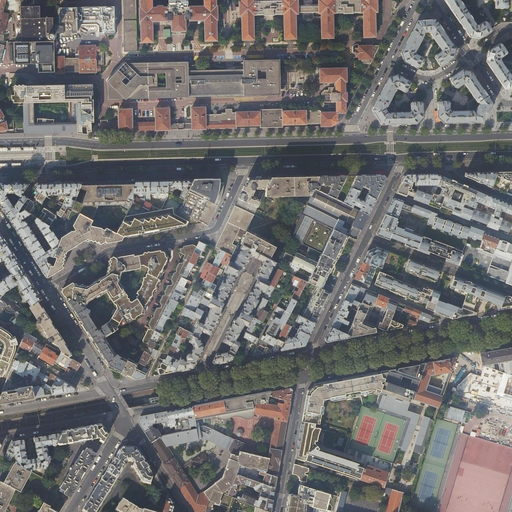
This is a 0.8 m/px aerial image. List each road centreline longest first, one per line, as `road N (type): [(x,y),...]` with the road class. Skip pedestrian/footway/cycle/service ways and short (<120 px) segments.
road 1 (primary): [(350,139),(0,142)]
road 2 (residential): [(45,289),(112,249),(213,231),(242,159)]
road 3 (primary): [(0,170),(242,159)]
road 4 (residential): [(302,379),(511,340)]
road 5 (residential): [(310,353),(111,391)]
road 6 (residential): [(124,413),(302,379)]
road 7 (primary): [(242,159),(404,158)]
road 8 (primary): [(511,136),(350,139)]
road 9 (residential): [(511,292),(366,237)]
road 10 (residential): [(449,327),(310,353)]
road 11 (residential): [(278,511),(302,379)]
road 12 (residential): [(387,192),(511,238)]
road 13 (residential): [(45,289),(111,391)]
